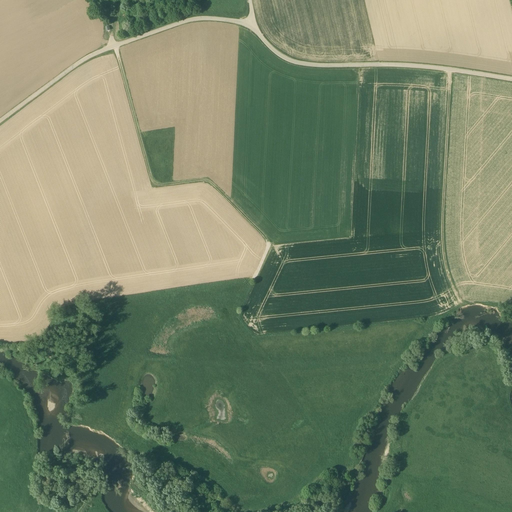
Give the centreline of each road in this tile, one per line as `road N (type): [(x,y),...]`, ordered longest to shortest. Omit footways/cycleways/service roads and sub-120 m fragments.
road 1 (track): [(110,296),(169,286),(172,278),(115,46)]
road 2 (track): [(511,308),(462,304),(447,265),(453,70)]
road 3 (unclassified): [(0,120),(95,53),(191,19),(249,25)]
road 4 (unclassified): [(249,25),(300,64),(511,80)]
